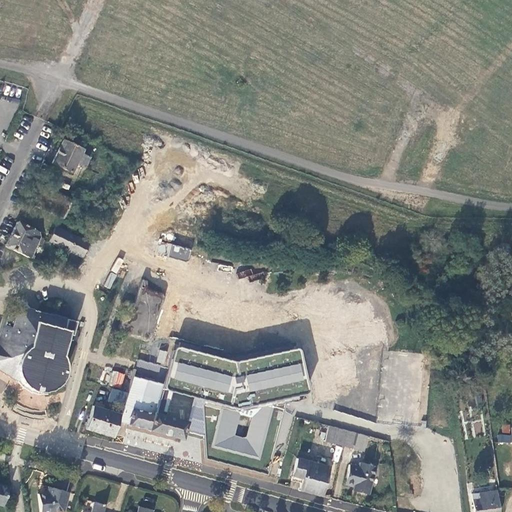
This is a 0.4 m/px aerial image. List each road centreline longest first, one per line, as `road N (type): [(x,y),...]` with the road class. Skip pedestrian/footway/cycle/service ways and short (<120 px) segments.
road 1 (residential): [(59,445),(89,313),(85,296),(70,284),(0,291)]
road 2 (tertiary): [(195,482),(59,445)]
